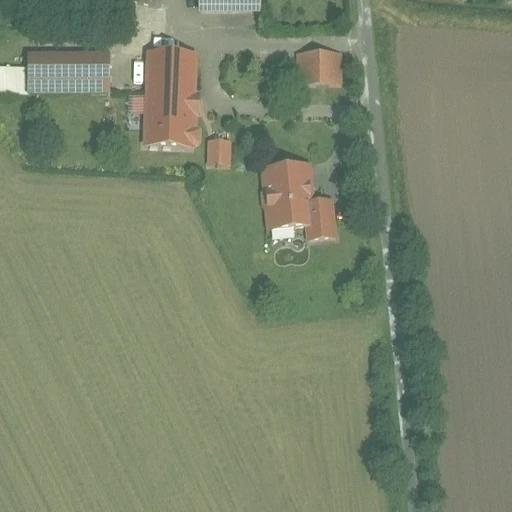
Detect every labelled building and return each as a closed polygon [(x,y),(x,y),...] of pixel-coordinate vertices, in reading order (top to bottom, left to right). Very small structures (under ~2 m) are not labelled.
[(157,11),(158,0),(130,0),(130,5),(157,11)] [(198,0),(199,17),(263,16),(262,0),(198,0)] [(46,49),(46,60),(70,59),(69,48),(46,49)] [(344,55),(295,56),(296,89),(344,88),(344,55)] [(202,58),(149,56),(145,151),(198,154),(202,58)] [(34,98),(34,100),(115,99),(114,58),(70,59),(46,60),(33,60),(33,73),(34,98)] [(134,58),(114,58),(115,99),(145,98),(146,68),(145,62),(142,58),(134,58)] [(34,98),(33,73),(18,73),(18,98),(34,98)] [(234,145),(206,145),(207,170),(234,170),(234,145)] [(308,167),(263,171),(269,236),(274,236),(297,234),(308,232),(310,246),(337,244),(334,210),(313,212),(308,167)] [(297,234),(274,236),(275,244),(297,242),(297,234)]
